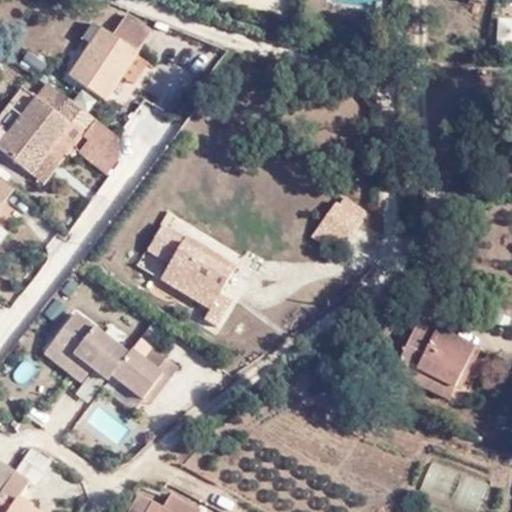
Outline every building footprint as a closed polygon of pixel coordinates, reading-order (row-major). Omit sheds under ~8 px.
[(282,27),(296,28),(297,17),(283,15),(282,27)] [(101,105),(118,82),(134,61),(150,38),(126,20),(110,37),(95,24),(81,41),(90,51),(67,82),(101,105)] [(41,74),(49,61),(28,50),(21,63),(41,74)] [(134,61),(118,82),(130,92),(145,70),(134,61)] [(64,103),(44,88),(36,99),(56,115),(64,103)] [(83,138),(93,123),(64,103),(56,115),(36,99),(0,144),(0,154),(30,177),(45,157),(69,126),(80,136),(83,138)] [(69,151),(110,180),(118,170),(115,139),(93,123),(83,138),(80,136),(69,151)] [(57,166),(69,151),(80,136),(69,126),(45,157),(57,166)] [(45,157),(30,177),(41,186),(57,166),(45,157)] [(0,201),(3,204),(14,189),(0,178),(0,201)] [(360,223),(335,207),(313,238),(326,249),(331,243),(343,251),(360,223)] [(218,295),(235,267),(185,240),(160,279),(210,308),(204,319),(215,328),(230,302),(218,295)] [(161,378),(142,363),(130,353),(127,356),(73,315),(46,350),(64,364),(70,355),(90,370),(106,383),(108,379),(141,403),(161,378)] [(414,367),(451,382),(466,343),(429,329),(426,334),(407,327),(388,375),(408,382),(414,367)] [(64,364),(46,350),(41,357),(77,386),(90,370),(70,355),(64,364)] [(151,351),(142,363),(161,378),(141,403),(148,408),(177,370),(151,351)] [(445,397),(451,382),(414,367),(408,382),(445,397)] [(91,426),(127,440),(134,421),(98,407),(91,426)] [(0,495),(15,475),(0,463),(0,495)] [(477,511),(488,483),(431,463),(420,492),(477,511)] [(29,485),(15,475),(0,495),(0,511),(30,511),(17,502),(29,485)] [(191,511),(170,499),(161,511),(191,511)] [(161,511),(141,501),(134,511),(161,511)]
